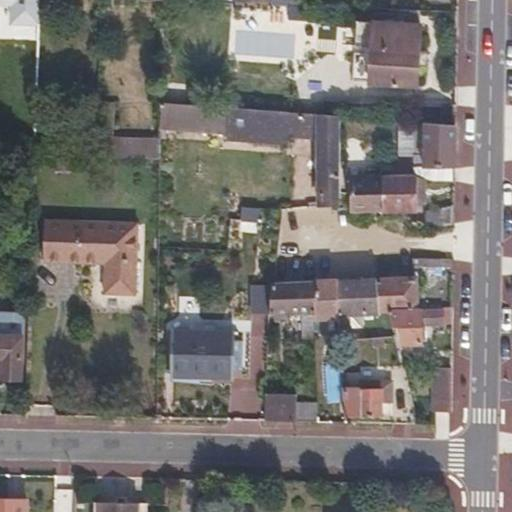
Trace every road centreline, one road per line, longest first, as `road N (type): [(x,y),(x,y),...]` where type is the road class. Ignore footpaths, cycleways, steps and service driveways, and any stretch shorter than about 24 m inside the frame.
road 1 (residential): [(0,437),(484,448)]
road 2 (residential): [(493,128),(486,388)]
road 3 (unknown): [(286,243),(490,237)]
road 4 (residential): [(496,0),(493,128)]
